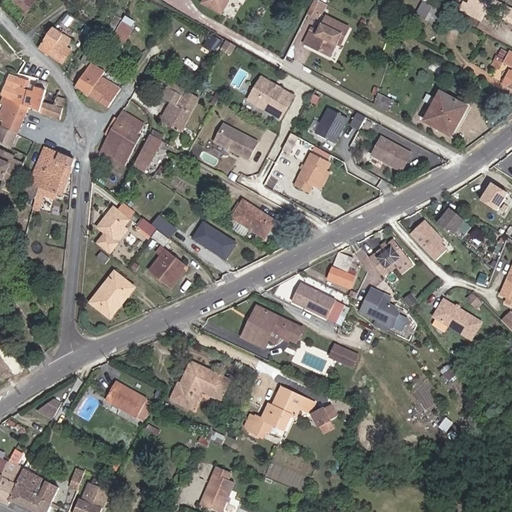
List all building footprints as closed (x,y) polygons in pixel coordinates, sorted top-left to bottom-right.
[(7,0),(6,4),(25,17),(36,0),(7,0)] [(205,0),(203,4),(221,14),(228,0),(205,0)] [(325,4),(317,0),(315,0),(307,15),(316,19),(325,4)] [(503,5),(493,0),(469,0),(467,4),(465,3),(461,9),(481,20),(485,13),(496,18),(499,12),(503,5)] [(441,12),(424,3),(417,15),(434,24),(441,12)] [(511,9),(503,5),(499,12),(511,18),(511,9)] [(114,35),(122,20),(116,16),(107,31),(114,35)] [(339,39),(343,41),(350,29),(326,17),(318,33),(312,29),(305,44),(331,57),(337,44),(339,39)] [(133,30),(123,23),(115,36),(125,43),(133,30)] [(47,36),(39,48),(63,64),(71,51),(66,48),(61,44),(63,41),(61,40),(63,36),(53,29),(47,36)] [(215,53),(221,41),(210,35),(204,47),(215,53)] [(61,44),(66,48),(71,41),(63,36),(61,40),(63,41),(61,44)] [(229,56),(234,47),(226,43),(221,52),(229,56)] [(3,53),(12,58),(15,52),(5,47),(3,53)] [(511,88),(511,54),(510,53),(505,64),(511,67),(511,71),(511,70),(503,85),(511,88)] [(77,87),(90,95),(101,77),(104,73),(92,64),(77,87)] [(17,80),(9,77),(5,89),(13,92),(17,80)] [(109,108),(121,90),(101,77),(90,95),(109,108)] [(274,86),(262,78),(249,100),(282,120),(295,98),(281,89),(278,90),(275,89),(274,86)] [(29,84),(17,80),(13,92),(5,89),(2,96),(4,97),(10,101),(28,108),(30,109),(40,113),(44,103),(48,81),(38,80),(34,94),(27,91),(29,84)] [(180,134),(200,99),(187,93),(170,84),(162,98),(171,102),(160,122),(180,134)] [(377,96),(374,104),(387,111),(393,101),(378,93),(377,96)] [(452,134),(467,107),(441,93),(433,107),(436,108),(428,124),(436,129),(438,126),(452,134)] [(315,95),(312,102),(317,104),(320,98),(315,95)] [(3,127),(17,134),(28,108),(10,101),(4,97),(0,105),(0,120),(5,123),(3,127)] [(215,106),(219,100),(215,97),(211,104),(215,106)] [(56,107),(62,109),(64,100),(58,98),(56,107)] [(44,103),(40,113),(60,120),(62,109),(56,107),(44,103)] [(148,121),(126,107),(121,115),(108,137),(134,151),(141,139),(137,137),(139,134),(148,121)] [(334,143),(347,118),(329,108),(316,133),(334,143)] [(359,129),(366,117),(357,112),(351,124),(359,129)] [(225,122),(215,140),(230,149),(231,150),(248,160),(259,142),(225,122)] [(0,143),(10,149),(17,134),(3,127),(3,128),(0,126),(0,143)] [(163,141),(165,137),(154,130),(151,134),(163,141)] [(145,173),(163,141),(151,134),(141,154),(135,166),(145,173)] [(292,135),(284,150),(291,154),(299,138),(292,135)] [(108,137),(100,153),(125,167),(134,151),(108,137)] [(412,153),(381,137),(371,154),(402,171),(412,153)] [(13,160),(17,152),(10,149),(0,143),(0,179),(14,186),(24,165),(13,160)] [(312,151),(331,160),(333,155),(314,146),(312,151)] [(45,148),(37,168),(47,172),(55,152),(45,148)] [(62,197),(72,169),(75,161),(55,152),(47,172),(37,168),(30,183),(40,187),(47,191),(57,195),(62,197)] [(326,172),(330,164),(311,154),(296,186),(309,193),(313,185),(318,188),(326,172)] [(321,189),(329,173),(326,172),(318,188),(321,189)] [(235,181),(238,176),(232,173),(229,178),(235,181)] [(489,180),(478,199),(496,210),(507,191),(489,180)] [(40,187),(30,183),(23,195),(36,200),(38,195),(40,187)] [(57,195),(47,191),(45,197),(54,200),(57,195)] [(36,200),(34,208),(39,210),(43,197),(38,195),(36,200)] [(265,239),(276,222),(244,201),(233,218),(265,239)] [(135,212),(125,204),(119,212),(129,220),(135,212)] [(115,240),(125,227),(130,221),(114,209),(99,228),(106,234),(98,243),(111,253),(118,243),(115,240)] [(449,239),(462,225),(449,213),(436,227),(449,239)] [(144,220),(139,226),(151,235),(156,229),(144,220)] [(228,259),(239,239),(202,220),(191,240),(228,259)] [(423,224),(409,237),(433,263),(446,251),(437,241),(436,237),(423,224)] [(129,230),(125,227),(115,240),(118,243),(129,230)] [(164,247),(170,240),(159,231),(153,238),(164,247)] [(381,277),(405,259),(392,242),(368,260),(381,277)] [(109,267),(114,261),(103,252),(98,258),(109,267)] [(172,287),(187,269),(166,252),(151,271),(172,287)] [(353,259),(339,254),(328,281),(351,290),(356,277),(348,273),(353,259)] [(511,271),(510,270),(504,286),(505,286),(504,289),(503,289),(498,302),(505,305),(503,310),(511,312),(511,271)] [(127,293),(130,295),(136,288),(115,272),(91,303),(103,312),(105,309),(111,314),(127,293)] [(484,284),(478,281),(474,288),(481,291),(484,284)] [(327,321),(336,303),(317,293),(316,296),(313,294),(314,292),(301,286),(292,303),(327,321)] [(382,299),(369,292),(358,313),(391,330),(398,317),(393,310),(390,308),(388,312),(385,310),(387,305),(380,302),(382,299)] [(111,319),(130,295),(127,293),(111,314),(105,309),(103,312),(111,319)] [(416,306),(411,298),(403,304),(409,311),(416,306)] [(478,307),(471,299),(464,305),(472,313),(478,307)] [(467,344),(478,327),(443,304),(432,322),(467,344)] [(297,343),(303,329),(258,307),(243,337),(264,348),(269,339),(273,331),(281,335),(297,343)] [(509,335),(511,332),(511,323),(508,319),(501,326),(509,335)] [(277,343),(281,335),(273,331),(269,339),(277,343)] [(358,356),(335,346),(334,348),(341,352),(336,360),(353,368),(358,356)] [(341,352),(334,348),(330,357),(336,360),(341,352)] [(221,399),(230,382),(192,364),(182,386),(180,384),(172,400),(193,409),(201,390),(221,399)] [(445,382),(451,377),(447,371),(440,376),(445,382)] [(149,400),(117,382),(107,400),(138,418),(149,400)] [(270,423),(274,424),(285,429),(292,414),(296,416),(300,409),(310,413),(314,404),(282,389),(274,407),(270,405),(263,420),(257,417),(250,432),(263,437),(266,431),(270,423)] [(123,409),(107,400),(102,409),(118,418),(123,409)] [(53,419),(61,406),(54,401),(40,412),(53,419)] [(332,407),(325,410),(330,420),(337,416),(332,407)] [(330,420),(325,410),(313,416),(320,427),(331,421),(330,420)] [(0,449),(0,455),(8,460),(11,455),(0,449)] [(10,463),(17,466),(22,456),(16,453),(10,463)] [(0,485),(4,477),(2,476),(8,463),(0,459),(0,485)] [(4,477),(0,485),(0,500),(8,504),(10,501),(17,486),(23,474),(23,473),(16,470),(17,466),(10,463),(4,477)] [(218,468),(202,505),(216,511),(222,511),(235,483),(229,481),(232,474),(218,468)] [(17,486),(52,503),(59,489),(24,470),(23,473),(23,474),(17,486)] [(78,491),(83,478),(76,475),(70,488),(78,491)] [(80,500),(75,511),(101,511),(110,492),(108,491),(111,485),(95,479),(92,485),(89,484),(83,501),(80,500)] [(10,501),(33,511),(48,511),(52,503),(17,486),(10,501)]
